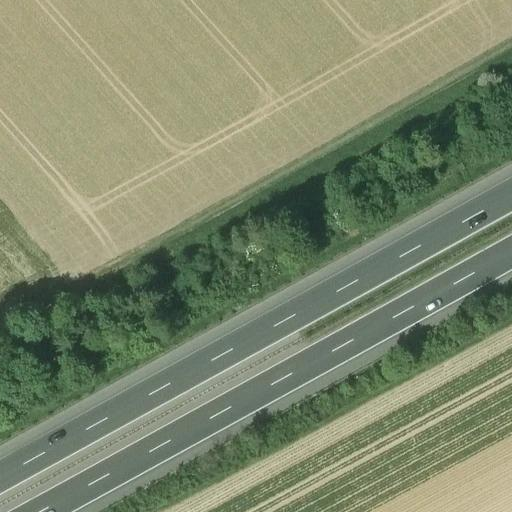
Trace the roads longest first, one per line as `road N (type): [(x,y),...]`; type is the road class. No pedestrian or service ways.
road 1 (motorway): [(511,182),(0,470)]
road 2 (track): [(0,334),(511,48)]
road 3 (motorway): [(38,511),(511,248)]
